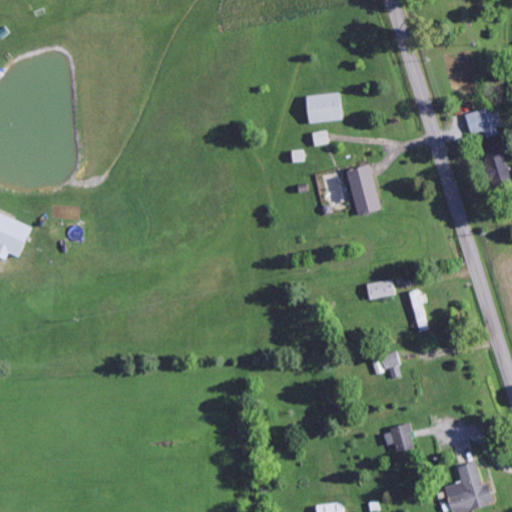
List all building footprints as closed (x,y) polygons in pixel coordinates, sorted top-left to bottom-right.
[(308,97),(312,125),(346,120),(342,92),(308,97)] [(498,107),(469,115),(476,141),(505,133),(498,107)] [(332,144),(329,131),(315,135),(318,147),(332,144)] [(490,157),(503,152),(501,146),(488,151),(490,157)] [(349,171),(361,217),(385,211),(373,165),(349,171)] [(398,297),(396,281),(370,284),(372,300),(398,297)] [(393,371),(394,380),(405,378),(400,353),(385,356),(388,369),(378,371),(379,373),(393,371)] [(390,447),(398,445),(400,453),(417,450),(413,426),(387,431),(390,447)] [(492,484),(485,486),(480,463),(458,468),(469,511),(471,511),(497,505),(492,484)] [(346,511),(345,503),(319,507),(319,511),(346,511)]
